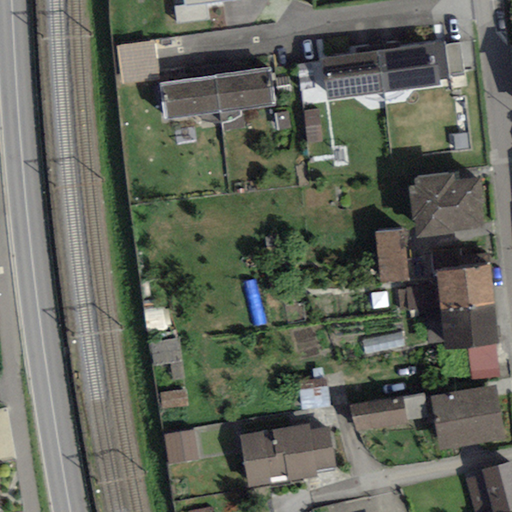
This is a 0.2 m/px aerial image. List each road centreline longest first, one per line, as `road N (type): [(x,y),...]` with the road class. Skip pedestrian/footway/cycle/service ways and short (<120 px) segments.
road 1 (primary): [(66,511),(37,337),(7,0)]
road 2 (residential): [(33,511),(0,258)]
road 3 (residential): [(491,0),(511,194)]
